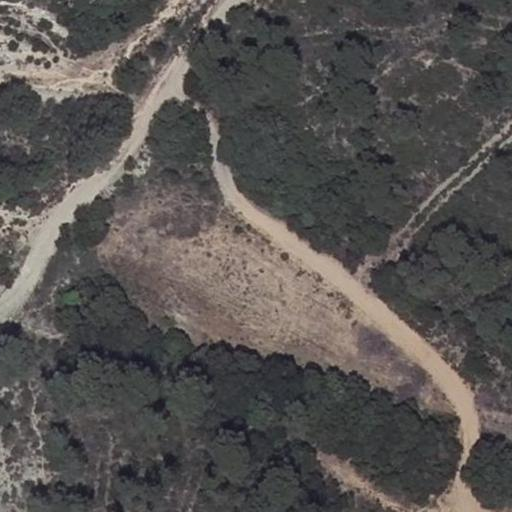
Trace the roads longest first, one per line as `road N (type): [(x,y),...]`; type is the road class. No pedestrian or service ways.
road 1 (track): [(51,73),(70,84),(151,81),(207,120),(225,182),(251,212),(346,282),(461,386),(474,431),(469,486),(483,511)]
road 2 (track): [(0,73),(51,73),(130,54),(177,0)]
